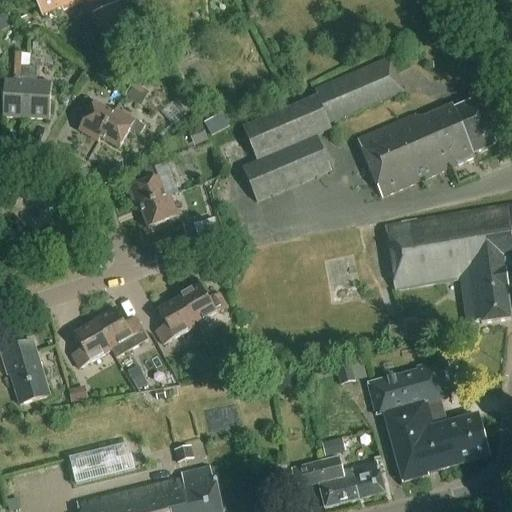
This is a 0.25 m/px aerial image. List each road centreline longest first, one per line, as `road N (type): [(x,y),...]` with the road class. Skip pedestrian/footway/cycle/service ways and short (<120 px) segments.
road 1 (residential): [(128,274),(103,203),(84,176),(40,157),(0,169)]
road 2 (residential): [(0,317),(128,274)]
road 3 (unclassified): [(388,511),(511,479)]
